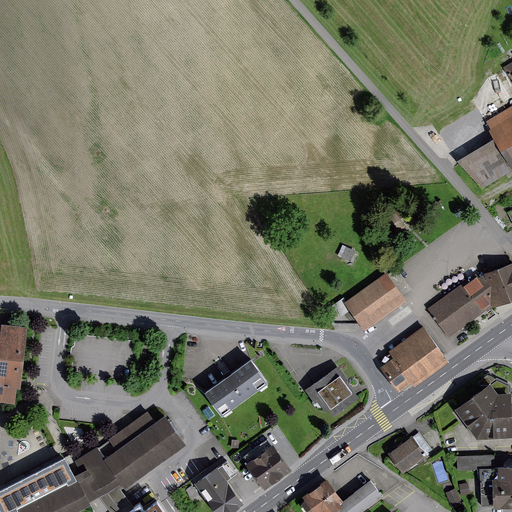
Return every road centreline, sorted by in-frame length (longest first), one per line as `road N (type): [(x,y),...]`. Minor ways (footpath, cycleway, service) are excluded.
road 1 (residential): [(0,301),(334,336),(356,348),(398,407)]
road 2 (unclassified): [(511,250),(295,0)]
road 3 (secondary): [(253,511),(398,407)]
road 4 (secondary): [(398,407),(511,324)]
